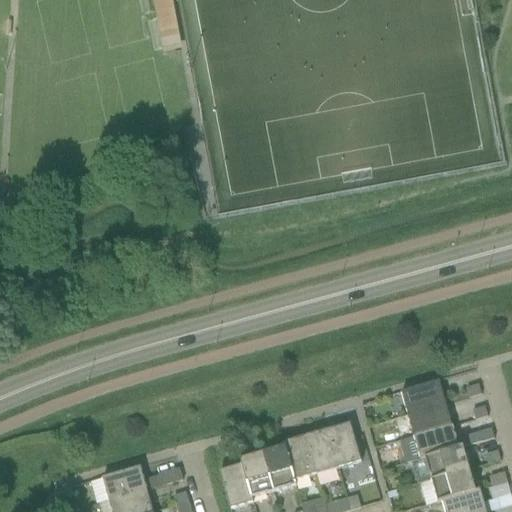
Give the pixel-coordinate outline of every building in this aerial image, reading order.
[(159,0),(166,48),(172,47),(170,33),(174,32),(173,27),(181,26),(177,0),(159,0)] [(445,406),(439,385),(439,384),(400,395),(406,417),(445,406)] [(481,397),(478,387),(466,390),(469,401),(481,397)] [(451,428),(449,420),(445,406),(406,417),(413,440),(451,428)] [(472,412),(475,423),(487,420),(484,409),(472,412)] [(350,426),(340,429),(327,432),(338,472),(361,465),(350,426)] [(413,440),(401,443),(407,466),(424,461),(423,461),(462,449),(463,450),(494,441),(491,432),(455,442),(451,428),(413,440)] [(338,472),(327,432),(305,439),(316,478),(338,472)] [(316,478),(305,439),(282,445),(283,450),(293,485),(295,484),(316,478)] [(466,462),(463,450),(462,449),(423,461),(424,461),(430,483),(469,472),(466,462)] [(293,485),(283,450),(262,456),(273,495),(296,488),(295,484),(293,485)] [(497,454),(485,457),(487,467),(500,464),(497,454)] [(273,495),(262,456),(239,462),(240,467),(252,506),(253,506),(252,501),(273,495)] [(231,511),(252,506),(240,467),(218,474),(229,511),(231,511)] [(101,481),(102,482),(108,504),(146,493),(182,483),(178,471),(157,477),(158,479),(143,483),(140,470),(101,481)] [(475,493),(473,485),(469,472),(430,483),(437,506),(441,505),(475,495),(475,494),(480,493),(479,492),(475,493)] [(491,479),(494,489),(506,486),(503,476),(491,479)] [(151,511),(146,493),(108,504),(110,511),(151,511)] [(485,511),(480,493),(475,494),(475,495),(441,505),(443,511),(485,511)] [(185,495),(173,498),(176,508),(188,505),(185,495)] [(511,505),(510,497),(497,501),(500,511),(511,507),(511,505)] [(357,499),(347,501),(349,511),(355,511),(360,511),(357,499)] [(349,511),(347,501),(337,504),(339,511),(349,511)]
